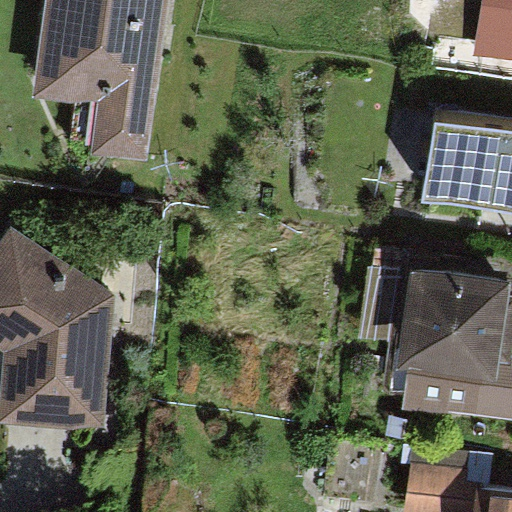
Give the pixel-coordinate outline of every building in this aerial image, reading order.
[(171,0),(43,0),(32,82),(100,92),(93,143),(150,151),(171,0)] [(511,0),(478,0),(471,48),(511,54),(511,0)] [(511,112),(435,99),(421,183),(511,198),(511,112)] [(0,334),(4,338),(0,386),(0,408),(105,418),(116,288),(12,214),(0,229),(0,334)] [(511,281),(511,264),(412,250),(397,350),(410,352),(404,396),(511,411),(511,285),(511,281)] [(402,508),(428,511),(468,511),(475,475),(468,474),(469,462),(413,455),(402,508)] [(511,511),(511,477),(475,471),(475,475),(468,511),(511,511)]
